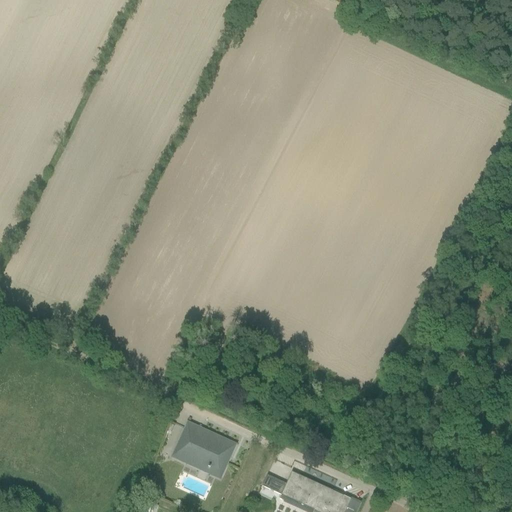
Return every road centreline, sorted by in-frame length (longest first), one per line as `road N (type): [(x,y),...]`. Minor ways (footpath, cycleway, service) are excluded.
road 1 (residential): [(419,511),(177,403)]
road 2 (track): [(177,403),(0,322)]
